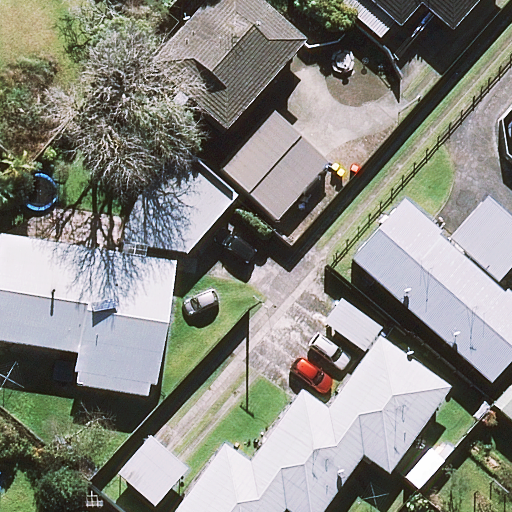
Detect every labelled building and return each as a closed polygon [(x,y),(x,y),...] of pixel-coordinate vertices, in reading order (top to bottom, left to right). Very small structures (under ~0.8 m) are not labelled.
[(297,53),(238,0),(210,0),(144,72),(218,139),(297,53)] [(359,0),(363,3),(350,18),(382,48),(417,9),(447,37),(480,0),(359,0)] [(325,168),(269,117),(219,171),(275,223),(325,168)] [(230,203),(175,157),(126,217),(181,263),(230,203)] [(511,266),(511,230),(483,205),(448,245),(494,286),(511,266)] [(511,358),(511,310),(398,210),(349,266),(486,388),(511,358)] [(170,270),(0,240),(0,346),(77,359),(72,389),(148,402),(170,270)] [(378,329),(335,301),(317,329),(360,356),(378,329)] [(445,393),(375,343),(324,415),(298,396),(247,468),(220,450),(176,511),(321,511),(359,459),(385,478),(445,393)] [(511,387),(491,411),(511,429),(511,387)]
